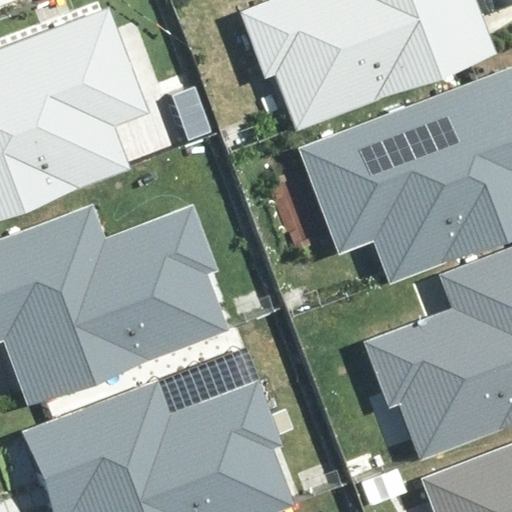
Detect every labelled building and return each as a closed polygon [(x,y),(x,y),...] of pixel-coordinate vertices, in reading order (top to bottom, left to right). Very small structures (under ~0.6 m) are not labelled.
[(104,0),(61,0),(0,24),(0,189),(104,149),(88,108),(140,88),(104,0)] [(237,0),(225,5),(249,68),(262,68),(282,120),(475,45),(457,0),(237,0)] [(511,68),(509,59),(274,139),(311,245),(347,232),(361,273),(511,222),(511,160),(504,138),(511,135),(511,68)] [(73,195),(0,223),(0,323),(23,382),(215,308),(195,256),(205,248),(180,184),(84,222),(73,195)] [(511,234),(436,263),(446,290),(350,328),(374,391),(387,390),(408,443),(511,402),(511,234)] [(138,376),(0,429),(0,439),(24,501),(58,487),(68,511),(221,511),(281,489),(260,437),(270,429),(245,366),(149,403),(138,376)] [(511,511),(511,437),(404,474),(416,511),(511,511)]
